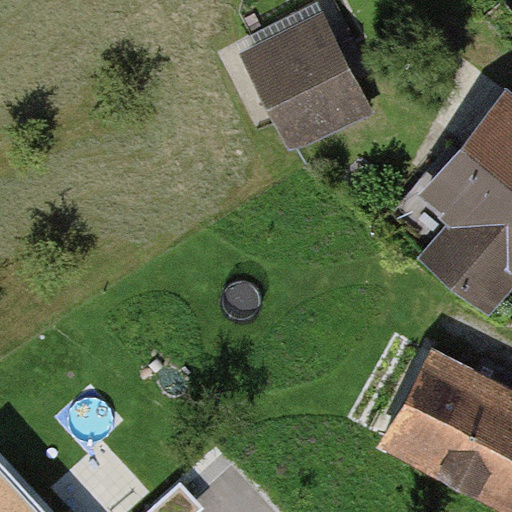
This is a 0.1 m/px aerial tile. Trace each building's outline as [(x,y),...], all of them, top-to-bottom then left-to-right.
[(371,109),(322,12),(238,54),(288,152),(371,109)] [(427,257),(492,311),(511,286),(511,99),(507,95),(421,199),(453,226),(427,257)] [(497,511),(511,511),(511,400),(435,357),(384,448),(497,511)] [(42,511),(0,465),(0,511),(42,511)] [(184,486),(153,511),(203,511),(205,511),(184,486)]
